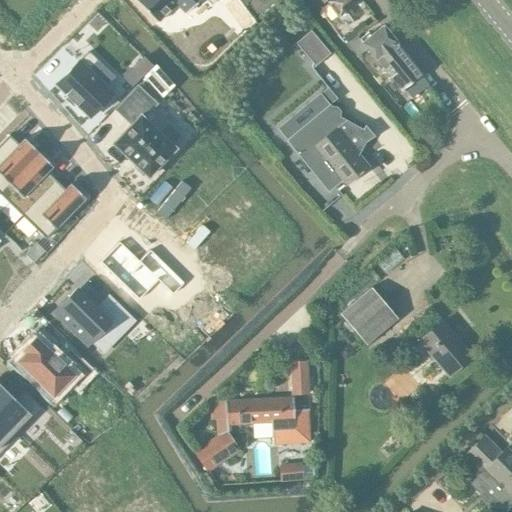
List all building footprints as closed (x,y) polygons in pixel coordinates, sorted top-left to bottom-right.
[(0,0),(0,16),(16,0),(0,0)] [(134,0),(157,22),(175,3),(185,13),(197,0),(206,0),(211,4),(214,0),(134,0)] [(325,0),(327,1),(326,2),(343,23),(347,20),(350,24),(354,20),(346,11),(359,0),(325,0)] [(359,38),(401,89),(422,72),(383,25),(367,38),(364,35),(359,38)] [(310,30),(294,43),(314,66),(329,53),(310,30)] [(88,51),(56,84),(65,94),(64,95),(75,106),(77,105),(89,117),(111,94),(104,86),(114,76),(97,60),(88,51)] [(143,56),(131,67),(141,77),(152,66),(143,56)] [(154,65),(143,76),(162,96),(173,85),(154,65)] [(114,142),(112,143),(114,145),(114,144),(125,155),(135,165),(135,164),(146,175),(148,177),(149,176),(149,175),(175,148),(173,146),(183,136),(167,121),(158,132),(144,119),(159,104),(138,85),(115,110),(130,124),(114,142)] [(325,108),(287,140),(328,191),(340,181),(343,185),(367,166),(352,148),(361,141),(362,144),(364,142),(358,135),(361,129),(338,117),(338,111),(335,106),(329,105),(325,108)] [(361,129),(358,135),(364,142),(373,136),(364,124),(361,129)] [(8,135),(0,143),(0,190),(38,152),(23,138),(18,144),(8,135)] [(38,152),(0,190),(0,194),(21,215),(55,180),(47,172),(52,167),(38,152)] [(173,179),(170,201),(183,203),(180,223),(206,227),(208,215),(217,216),(223,179),(187,173),(186,181),(173,179)] [(55,180),(21,215),(45,239),(85,199),(70,183),(64,189),(55,180)] [(192,235),(188,264),(200,266),(199,274),(235,279),(241,242),(192,235)] [(119,241),(98,262),(138,300),(157,281),(172,295),(184,283),(149,249),(138,260),(119,241)] [(35,243),(25,254),(33,262),(44,251),(35,243)] [(97,310),(83,297),(76,289),(69,296),(68,295),(67,296),(68,297),(53,312),(87,345),(90,342),(98,333),(109,344),(133,320),(134,322),(135,321),(108,294),(107,295),(109,297),(97,310)] [(341,316),(366,344),(397,318),(371,289),(341,316)] [(303,318),(296,323),(303,333),(310,328),(303,318)] [(419,339),(450,374),(473,354),(442,319),(419,339)] [(77,382),(87,372),(69,354),(61,362),(55,356),(53,357),(35,339),(24,350),(26,353),(18,361),(52,395),(71,376),(77,382)] [(291,394),(308,393),(307,379),(290,380),(291,394)] [(0,419),(16,436),(42,409),(24,391),(15,400),(0,385),(0,419)] [(207,442),(195,450),(207,469),(239,449),(227,430),(226,424),(252,423),(253,438),(271,437),(271,445),(308,444),(306,410),(292,411),(292,399),(219,402),(212,402),(212,419),(215,419),(216,437),(207,442)] [(0,451),(16,436),(0,419),(0,451)] [(496,511),(504,511),(511,504),(511,449),(507,444),(502,450),(485,433),(462,456),(473,468),(463,478),(478,494),(477,495),(486,503),(487,502),(496,511)] [(303,480),(302,478),(301,462),(277,465),(279,479),(279,482),(287,481),(303,480)] [(114,511),(156,511),(153,490),(112,496),(114,511)]
